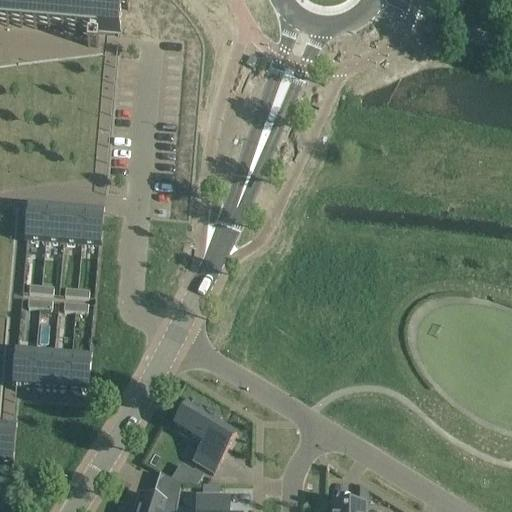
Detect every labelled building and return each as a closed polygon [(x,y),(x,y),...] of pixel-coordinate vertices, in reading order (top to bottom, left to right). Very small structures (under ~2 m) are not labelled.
[(0,0),(0,26),(119,37),(121,0),(0,0)] [(49,210),(30,209),(27,245),(46,246),(49,210)] [(46,246),(63,248),(67,212),(49,210),(46,246)] [(63,248),(81,249),(85,214),(67,212),(63,248)] [(81,249),(100,251),(103,215),(85,214),(81,249)] [(30,289),(29,297),(41,298),(42,290),(30,289)] [(42,290),(41,298),(53,299),(54,291),(42,290)] [(66,292),(65,300),(77,301),(78,293),(66,292)] [(78,293),(77,301),(89,302),(90,294),(78,293)] [(28,303),(28,311),(40,312),(40,309),(41,304),(28,303)] [(40,309),(40,312),(52,313),(53,305),(41,304),(40,309)] [(64,306),(64,314),(76,316),(77,307),(64,306)] [(77,307),(76,316),(88,317),(89,308),(77,307)] [(36,356),(17,354),(14,390),(33,392),(36,356)] [(51,393),(54,358),(36,356),(33,392),(51,393)] [(69,395),(72,359),(54,358),(51,393),(69,395)] [(69,395),(88,397),(91,361),(72,359),(69,395)] [(191,402),(174,430),(203,448),(193,464),(214,477),(221,465),(238,437),(219,426),(222,421),(191,402)] [(0,467),(12,469),(16,430),(0,429),(0,467)] [(195,471),(186,488),(198,488),(204,477),(195,471)] [(177,511),(178,507),(145,497),(144,497),(140,496),(134,511),(177,511)] [(228,511),(228,500),(198,499),(197,511),(228,511)]
